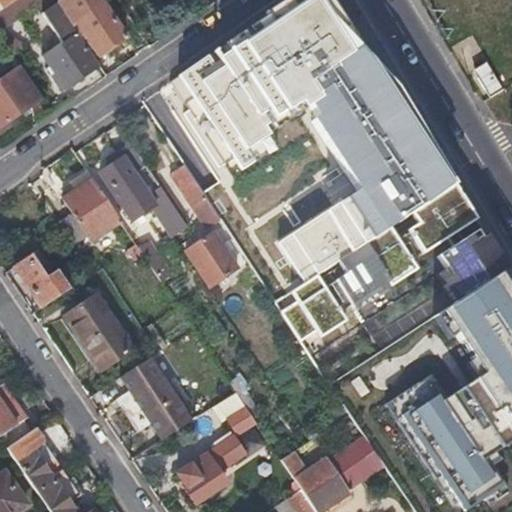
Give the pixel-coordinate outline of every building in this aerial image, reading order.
[(0,0),(0,9),(0,10),(15,0),(0,0)] [(55,7),(49,0),(15,0),(0,10),(0,28),(33,6),(58,44),(39,56),(61,90),(95,67),(91,61),(87,54),(65,22),(55,7)] [(315,278),(445,192),(327,0),(301,0),(175,83),(235,167),(316,111),(363,187),(288,241),(315,278)] [(62,3),(55,7),(65,22),(69,19),(68,16),(70,14),(62,3)] [(87,54),(91,61),(123,40),(100,6),(74,23),(92,51),(87,54)] [(0,124),(38,98),(18,68),(0,79),(0,124)] [(147,168),(131,144),(120,151),(125,157),(136,175),(147,168)] [(125,157),(120,151),(109,158),(113,165),(125,157)] [(158,207),(156,205),(144,186),(136,175),(125,157),(113,165),(101,173),(122,204),(132,197),(139,208),(136,210),(141,218),(158,207)] [(185,166),(184,164),(170,173),(190,205),(193,203),(202,217),(213,209),(207,200),(185,166)] [(121,221),(93,179),(64,198),(73,213),(58,223),(72,246),(88,236),(92,240),(121,221)] [(156,205),(167,198),(155,179),(144,186),(156,205)] [(315,278),(277,303),(330,384),(456,309),(503,279),(480,244),(445,192),(428,203),(395,225),(315,278)] [(187,228),(167,198),(156,205),(158,207),(177,235),(187,228)] [(211,286),(238,268),(213,232),(187,250),(211,286)] [(140,248),(155,271),(165,264),(150,242),(140,248)] [(17,265),(44,307),(73,288),(60,269),(50,275),(45,268),(49,265),(39,250),(17,265)] [(511,292),(503,279),(456,309),(501,371),(483,382),(511,424),(511,292)] [(273,304),(263,286),(254,292),(265,310),(273,304)] [(61,315),(88,356),(92,353),(101,367),(132,347),(95,292),(61,315)] [(92,353),(88,356),(97,369),(101,367),(92,353)] [(147,354),(119,373),(144,410),(191,419),(147,354)] [(0,384),(0,436),(26,418),(2,383),(0,384)] [(239,435),(257,423),(234,390),(212,405),(222,420),(227,416),(239,435)] [(302,490),(316,511),(322,511),(352,492),(351,490),(385,466),(350,414),(342,419),(356,441),(330,458),(328,455),(304,471),(292,454),(282,461),(302,490)] [(55,454),(36,427),(6,447),(50,511),(79,511),(57,480),(66,473),(54,455),(55,454)] [(246,454),(231,434),(215,444),(217,447),(178,472),(187,485),(184,486),(195,502),(227,482),(220,472),(246,454)] [(0,511),(16,511),(27,505),(5,474),(0,477),(0,511)] [(316,511),(302,490),(288,500),(296,511),(316,511)] [(277,511),(296,511),(288,500),(275,508),(277,511)]
